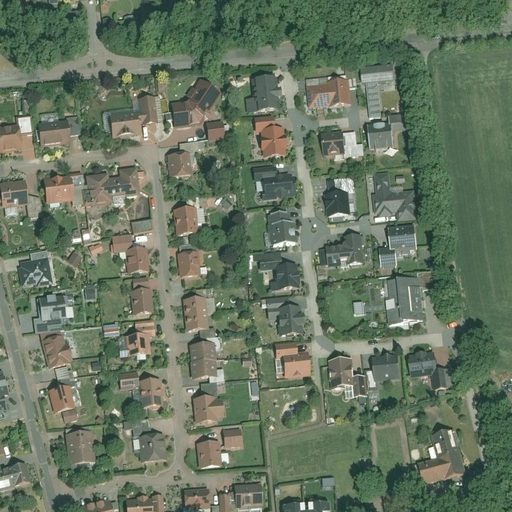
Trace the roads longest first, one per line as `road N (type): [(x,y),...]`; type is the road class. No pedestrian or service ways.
road 1 (residential): [(0,173),(144,155),(158,162),(180,469),(165,480),(52,499)]
road 2 (residential): [(462,339),(423,41)]
road 3 (residential): [(462,339),(334,348),(320,341),(307,256),(312,231)]
road 4 (residential): [(52,499),(0,295)]
road 5 (residential): [(99,70),(288,57)]
road 6 (residential): [(504,511),(462,339)]
road 7 (residential): [(288,57),(423,41)]
